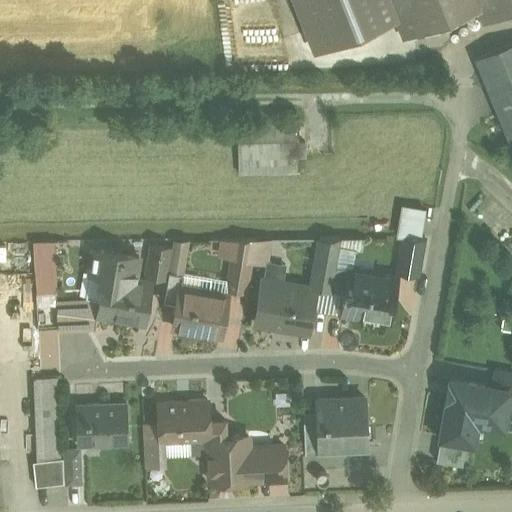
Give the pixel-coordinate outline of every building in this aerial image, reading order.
[(395,14),(389,0),(295,0),(314,46),(395,14)] [(448,18),(440,0),(389,0),(395,14),(404,36),(448,18)] [(440,0),(448,18),(477,7),(474,0),(440,0)] [(511,0),(474,0),(477,7),(483,22),(511,10),(511,0)] [(511,43),(476,58),(511,144),(511,43)] [(299,174),(297,126),(236,127),(237,175),(299,174)] [(425,236),(404,236),(398,271),(418,275),(425,236)] [(341,238),(339,238),(320,238),(318,250),(339,254),(341,238)] [(171,247),(151,244),(146,275),(166,279),(171,247)] [(139,257),(98,250),(93,253),(90,272),(104,274),(99,300),(97,315),(98,315),(146,323),(153,281),(136,279),(139,257)] [(339,254),(318,250),(312,287),(316,288),(317,283),(332,286),(333,286),(337,266),(339,254)] [(252,260),(232,256),(227,288),(246,291),(252,260)] [(286,265),(267,261),(264,279),(283,282),(286,265)] [(56,265),(0,270),(0,272),(2,296),(57,291),(56,265)] [(398,277),(337,266),(333,286),(332,286),(332,290),(345,292),(341,311),(341,313),(361,317),(361,316),(389,321),(390,322),(398,277)] [(183,274),(169,272),(164,302),(177,304),(180,286),(181,286),(183,274)] [(264,279),(263,279),(256,323),(309,332),(313,306),(316,288),(312,287),(283,282),(264,279)] [(332,286),(317,283),(316,288),(313,306),(329,309),(332,290),(332,286)] [(181,286),(180,286),(177,304),(174,328),(175,328),(175,326),(202,331),(202,332),(221,335),(228,294),(181,286)] [(345,292),(332,290),(329,309),(341,311),(345,292)] [(99,300),(58,301),(59,329),(96,327),(98,315),(97,315),(99,300)] [(511,371),(496,368),(492,386),(509,389),(509,390),(511,391),(511,371)] [(492,386),(451,379),(441,436),(462,440),(466,419),(503,426),(509,390),(509,389),(492,386)] [(341,399),(343,449),(355,448),(354,440),(367,439),(365,398),(341,399)] [(343,449),(341,399),(318,400),(319,422),(320,450),(343,449)] [(207,401),(179,402),(179,401),(160,402),(161,424),(162,441),(208,440),(210,439),(209,420),(208,400),(207,400),(207,401)] [(127,403),(100,404),(100,406),(78,407),(78,405),(76,405),(78,444),(96,444),(96,442),(127,441),(127,442),(129,442),(127,403)] [(284,445),(250,446),(249,437),(245,438),(242,435),(233,435),(230,438),(226,439),(225,419),(209,420),(210,439),(208,440),(210,481),(249,479),(249,481),(286,480),(284,445)] [(319,422),(305,423),(306,454),(322,454),(321,450),(320,450),(319,422)] [(161,424),(144,425),(144,442),(162,441),(161,424)] [(80,449),(66,449),(67,483),(81,483),(80,449)] [(63,459),(34,462),(34,463),(37,462),(39,486),(37,486),(37,487),(64,483),(63,459)]
